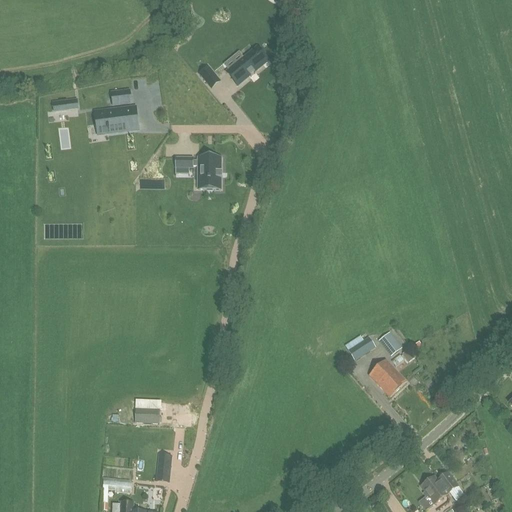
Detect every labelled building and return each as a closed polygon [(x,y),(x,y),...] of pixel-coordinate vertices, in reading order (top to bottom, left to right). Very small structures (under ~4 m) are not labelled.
[(239,53),(224,65),(230,71),(229,72),(231,75),(235,80),(239,85),(250,77),(251,78),(252,77),(251,77),(254,74),(255,75),(255,74),(254,73),(263,65),(259,60),(260,59),(258,57),(257,58),(253,52),(244,59),(239,53)] [(209,69),(200,76),(206,83),(211,79),(215,76),(209,69)] [(67,103),(54,104),(55,112),(68,110),(67,103)] [(131,109),(106,113),(106,116),(97,118),(98,131),(108,129),(108,132),(109,132),(109,133),(134,130),(131,109)] [(198,170),(198,191),(221,191),(221,170),(221,158),(213,158),(213,160),(206,160),(206,158),(198,158),(198,170)] [(176,159),(176,170),(194,170),(194,159),(176,159)] [(354,362),(375,348),(369,338),(364,341),(361,336),(345,346),(348,351),(354,362)] [(390,337),(380,345),(390,359),(400,351),(390,337)] [(420,343),(413,347),(416,352),(422,348),(420,343)] [(410,364),(415,360),(409,351),(403,355),(402,356),(401,355),(392,363),(396,367),(405,361),(408,365),(409,363),(410,364)] [(406,383),(386,361),(369,377),(390,399),(406,383)] [(136,410),(136,424),(160,425),(160,411),(136,410)] [(160,456),(157,482),(169,484),(172,458),(160,456)] [(434,505),(458,488),(448,474),(438,482),(435,478),(421,487),(434,505)] [(113,504),(113,511),(132,511),(133,503),(122,503),(121,505),(113,504)]
